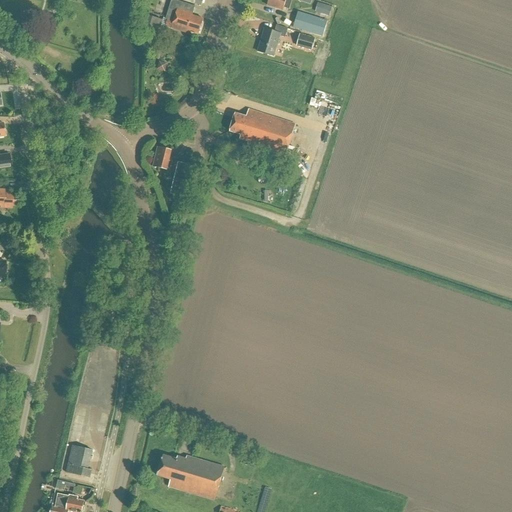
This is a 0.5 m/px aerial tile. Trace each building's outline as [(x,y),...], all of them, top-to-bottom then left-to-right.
[(167,20),(165,26),(188,33),(188,32),(199,35),(204,19),(192,15),(195,6),(174,0),(171,0),(165,19),(167,20)] [(270,0),(268,6),(284,11),(284,8),(290,10),(293,0),(270,0)] [(329,16),(332,6),(317,3),(314,13),(329,16)] [(292,30),(323,36),(326,19),(295,14),(292,30)] [(158,33),(162,20),(147,16),(143,29),(158,33)] [(265,30),(258,52),(274,57),(280,38),(285,40),(288,30),(277,27),(275,33),(265,30)] [(315,37),(301,33),(297,45),(312,49),(315,37)] [(246,144),(254,147),(254,148),(285,158),(295,126),(248,110),(246,117),(235,114),(229,132),(240,135),(239,139),(247,142),(246,144)] [(158,148),(154,167),(168,170),(172,152),(158,148)] [(254,149),(251,158),(264,162),(267,153),(254,149)] [(0,169),(11,168),(9,155),(0,156),(0,169)] [(16,206),(16,197),(13,196),(13,195),(5,194),(5,190),(0,189),(0,208),(12,209),(12,206),(16,206)] [(88,470),(93,451),(73,446),(67,473),(90,479),(92,471),(88,470)] [(156,477),(169,481),(167,488),(214,502),(224,469),(185,457),(184,459),(176,457),(175,460),(163,456),(156,477)] [(75,485),(58,481),(56,489),(65,491),(66,486),(75,488),(75,485)] [(84,507),(85,502),(79,500),(79,497),(70,495),(70,497),(59,494),(59,495),(56,494),(52,511),(69,511),(70,511),(72,511),(84,511),(85,508),(84,507)]
